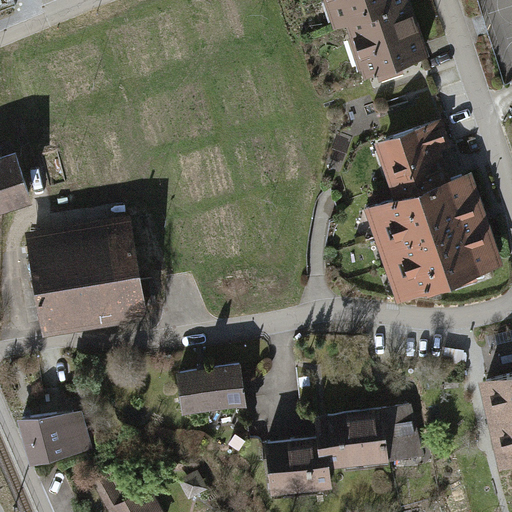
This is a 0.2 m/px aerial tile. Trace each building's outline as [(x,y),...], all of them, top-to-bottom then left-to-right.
[(407,0),(328,0),(352,73),(424,51),(407,0)] [(434,121),(374,140),(390,191),(366,199),(396,293),(501,261),(471,166),(451,173),(434,121)] [(23,158),(0,164),(0,212),(36,201),(23,158)] [(139,219),(34,231),(46,326),(150,313),(139,219)] [(250,367),(190,372),(193,413),(253,408),(250,367)] [(511,368),(489,374),(509,460),(511,459),(511,368)] [(74,410),(23,417),(34,460),(84,445),(74,410)] [(330,440),(275,445),(279,494),(347,489),(345,465),(398,461),(394,413),(328,419),(330,440)] [(99,465),(90,470),(113,511),(161,511),(147,487),(120,502),(99,465)]
